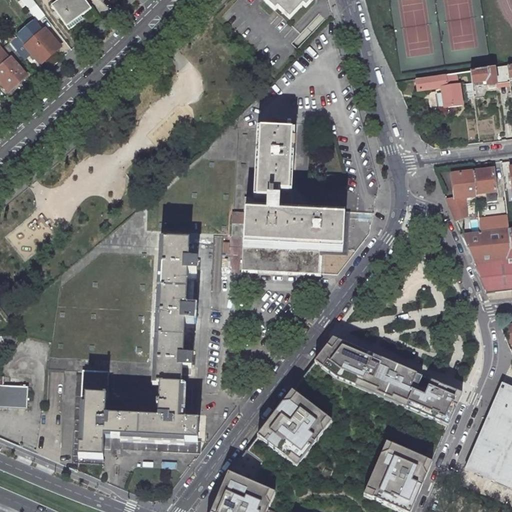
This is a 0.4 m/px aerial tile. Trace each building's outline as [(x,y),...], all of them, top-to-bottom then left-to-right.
[(86,0),(58,0),(51,6),(70,28),(77,22),(75,19),(91,5),(86,0)] [(263,0),(264,0),(276,11),(278,8),(289,19),(303,6),(305,8),(313,0),(263,0)] [(35,3),(29,10),(38,20),(44,15),(35,3)] [(44,31),(25,47),(31,54),(40,65),(61,48),(44,31)] [(17,38),(10,44),(21,57),(24,60),(31,54),(25,47),(17,38)] [(10,44),(3,49),(12,59),(15,63),(21,57),(10,44)] [(0,82),(8,93),(27,77),(15,63),(12,59),(10,60),(0,48),(0,82)] [(494,68),(470,72),(472,84),(487,82),(487,86),(489,86),(495,85),(510,83),(509,78),(508,66),(494,68)] [(442,88),(445,108),(462,105),(459,84),(450,85),(447,85),(447,83),(445,75),(417,80),(416,80),(418,91),(442,88)] [(259,130),(256,198),(265,199),(264,214),(244,213),(244,236),(243,254),(242,270),(280,272),(318,274),(320,249),(343,250),(344,218),(291,215),(292,205),(293,193),(289,193),(290,176),(292,132),(259,130)] [(493,170),(473,172),(476,194),(486,193),(496,192),(493,170)] [(473,172),(452,174),(455,199),(464,198),(476,197),(476,194),(473,172)] [(496,192),(486,193),(487,203),(497,202),(496,192)] [(245,198),(244,213),(264,214),(265,199),(256,198),(245,198)] [(455,221),(470,215),(464,198),(455,199),(447,200),(455,221)] [(232,235),(244,236),(244,213),(233,213),(232,235)] [(507,216),(479,219),(480,233),(508,230),(507,216)] [(474,265),(487,296),(497,295),(504,294),(511,292),(511,229),(508,230),(480,233),(461,235),(474,265)] [(163,240),(155,387),(160,387),(182,388),(183,369),(192,369),(192,358),(190,358),(191,331),(192,322),(194,322),(195,310),(192,309),(194,273),(197,273),(198,252),(189,252),(190,242),(163,240)] [(228,474),(211,511),(411,511),(420,491),(432,464),(449,424),(463,391),(334,335),(316,359),(300,380),(228,474)] [(104,445),(104,441),(107,388),(108,377),(108,372),(83,371),(82,372),(81,397),(82,397),(80,447),(79,447),(79,458),(102,460),(103,460),(104,445)] [(0,409),(26,410),(26,385),(1,385),(1,380),(0,379),(0,409)] [(511,389),(501,384),(465,468),(511,488),(511,389)] [(106,418),(104,441),(111,441),(194,446),(194,442),(198,442),(199,422),(182,421),(183,414),(187,414),(189,388),(182,388),(160,387),(159,400),(140,399),(139,415),(158,416),(158,420),(106,418)]
